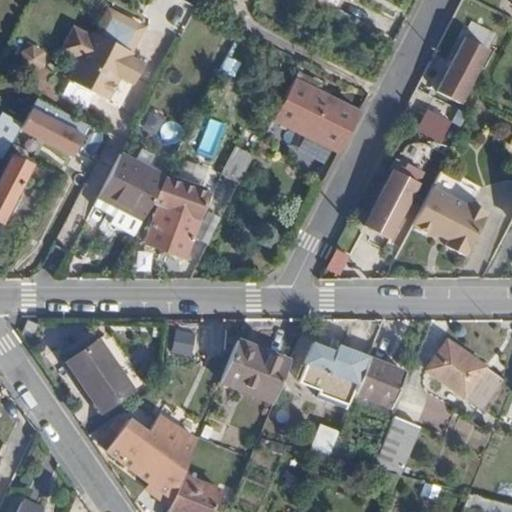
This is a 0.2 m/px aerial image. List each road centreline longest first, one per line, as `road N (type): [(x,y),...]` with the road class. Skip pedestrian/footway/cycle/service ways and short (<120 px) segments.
road 1 (residential): [(290,299),(439,0)]
road 2 (residential): [(290,299),(0,298)]
road 3 (residential): [(511,297),(290,299)]
road 4 (residential): [(118,511),(0,342)]
